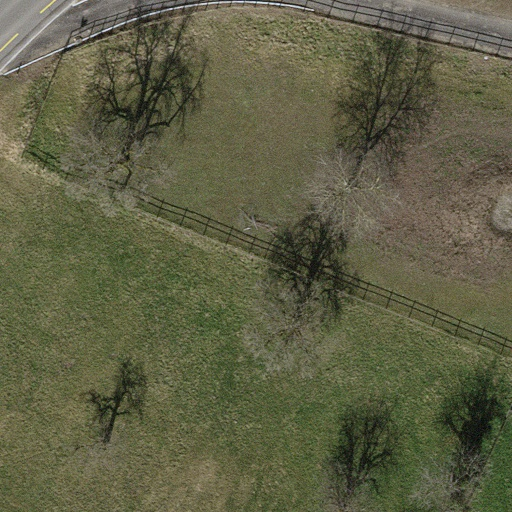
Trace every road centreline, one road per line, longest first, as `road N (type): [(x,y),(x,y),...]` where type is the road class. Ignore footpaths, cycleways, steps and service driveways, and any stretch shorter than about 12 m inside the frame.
road 1 (residential): [(511,32),(352,0)]
road 2 (residential): [(146,0),(0,42)]
